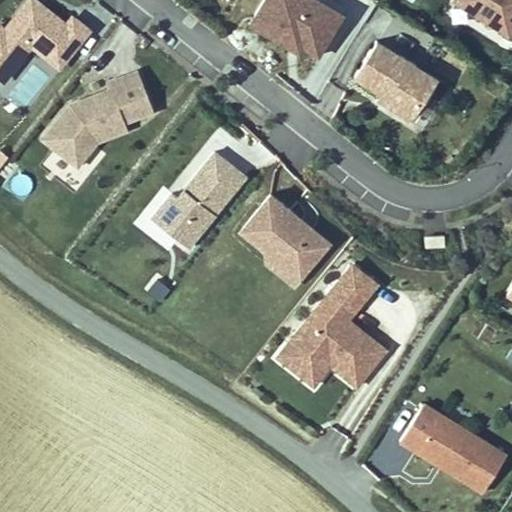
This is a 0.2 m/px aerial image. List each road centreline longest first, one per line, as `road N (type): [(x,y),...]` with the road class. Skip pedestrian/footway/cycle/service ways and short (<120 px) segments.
road 1 (residential): [(148,0),(403,197),(459,196),(483,185),(511,149)]
road 2 (residential): [(0,259),(81,319),(245,416),(363,511)]
